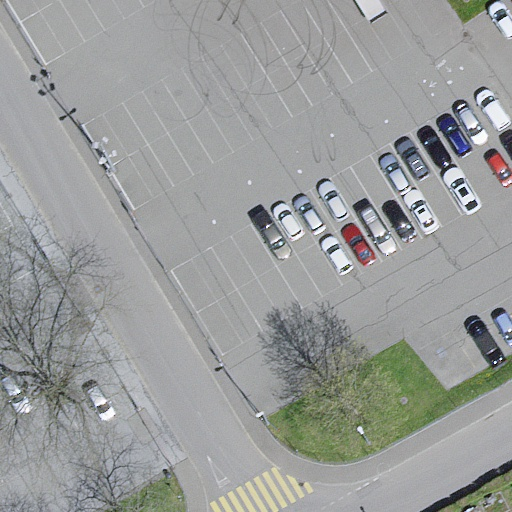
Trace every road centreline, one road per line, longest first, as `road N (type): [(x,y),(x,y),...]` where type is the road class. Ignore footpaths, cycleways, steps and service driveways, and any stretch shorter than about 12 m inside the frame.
road 1 (unclassified): [(0,94),(258,511)]
road 2 (residential): [(362,511),(511,430)]
